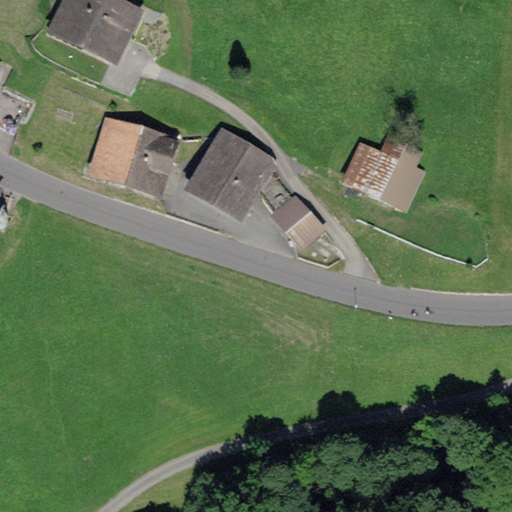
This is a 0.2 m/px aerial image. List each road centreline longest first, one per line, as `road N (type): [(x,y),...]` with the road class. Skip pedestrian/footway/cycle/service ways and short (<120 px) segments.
road 1 (tertiary): [(511,308),(396,302),(109,213),(0,168)]
road 2 (track): [(511,373),(432,402),(236,438),(116,491),(102,511)]
